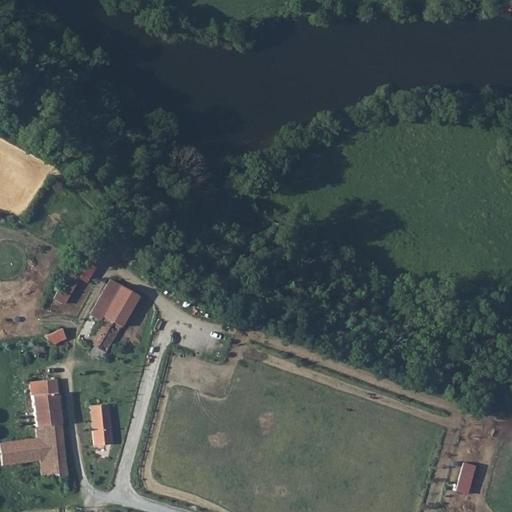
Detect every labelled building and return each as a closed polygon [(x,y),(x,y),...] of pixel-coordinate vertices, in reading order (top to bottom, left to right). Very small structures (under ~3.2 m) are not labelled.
[(69,273),(55,300),(66,306),(80,278),(69,273)] [(85,341),(91,345),(101,352),(134,295),(118,285),(85,341)] [(44,336),(47,344),(63,338),(59,329),(44,336)] [(35,495),(66,495),(53,367),(45,368),(45,374),(34,374),(34,380),(28,380),(34,436),(0,439),(0,463),(37,459),(39,479),(33,479),(35,495)] [(109,443),(110,441),(109,441),(106,403),(88,405),(92,444),(109,443)] [(479,465),(466,461),(458,488),(471,492),(479,465)]
